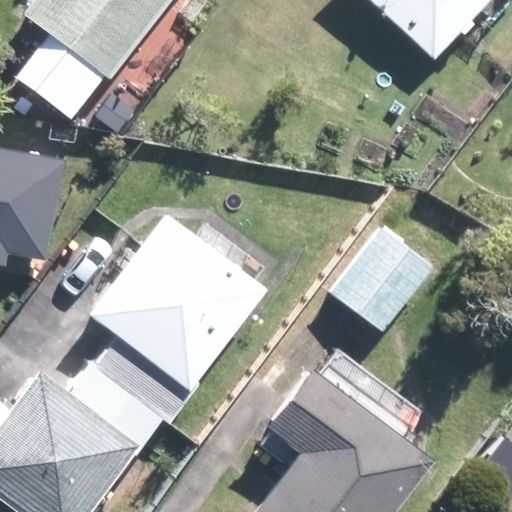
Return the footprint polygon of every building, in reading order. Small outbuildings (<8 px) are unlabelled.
[(169,0),(25,0),(23,3),(113,73),(169,0)] [(380,0),(434,53),(485,0),(380,0)] [(167,207),(89,305),(116,327),(70,385),(42,363),(0,415),(0,486),(31,511),(82,511),(265,285),(167,207)] [(437,262),(383,217),(327,284),(381,329),(437,262)] [(388,511),(436,452),(317,359),(273,415),(304,439),(247,511),(388,511)]
